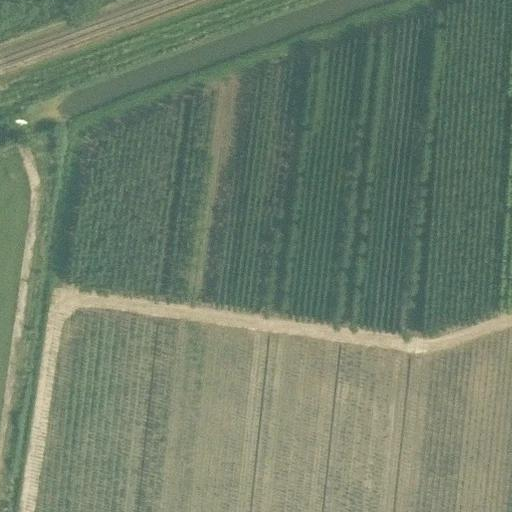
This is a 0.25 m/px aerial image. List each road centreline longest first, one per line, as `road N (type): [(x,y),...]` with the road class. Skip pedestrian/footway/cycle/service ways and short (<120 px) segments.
road 1 (track): [(29,511),(60,297),(437,349),(511,322)]
road 2 (track): [(24,151),(38,206),(0,480)]
